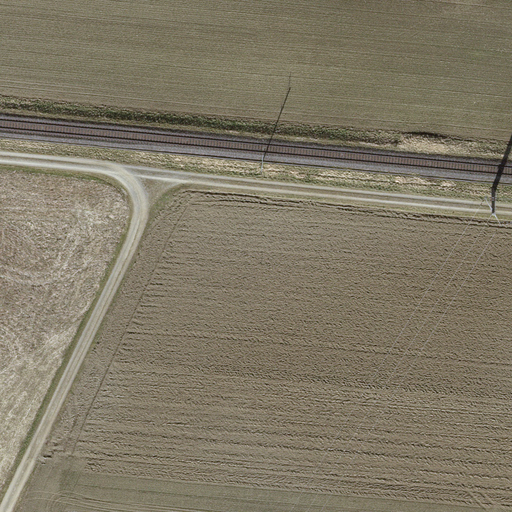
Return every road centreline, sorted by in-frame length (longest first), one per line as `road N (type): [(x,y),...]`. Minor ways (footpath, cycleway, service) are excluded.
road 1 (track): [(0,160),(511,213)]
road 2 (track): [(126,173),(143,187),(141,229),(9,511)]
